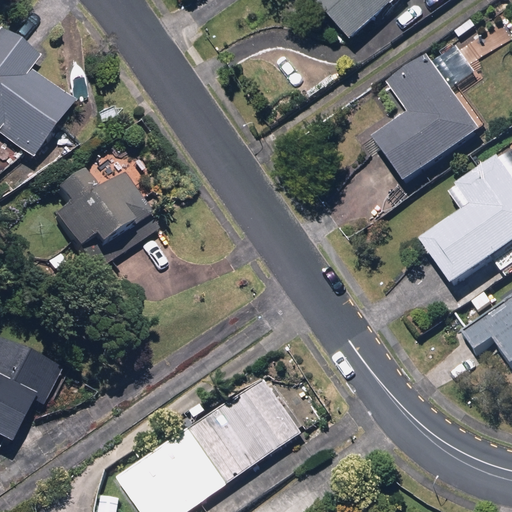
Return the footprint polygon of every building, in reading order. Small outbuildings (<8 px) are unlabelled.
[(303,0),(301,2),(348,52),(402,3),(399,0),(303,0)] [(0,36),(0,144),(29,166),(73,109),(28,75),(36,64),(0,36)] [(368,147),(402,194),(479,140),(476,135),(484,129),(456,91),(475,78),(455,50),(431,67),(425,60),(383,89),(406,121),(368,147)] [(417,250),(449,297),(511,254),(511,192),(493,164),(452,192),(468,215),(417,250)] [(78,178),(51,197),(59,208),(51,213),(54,219),(50,222),(73,259),(76,257),(90,279),(157,234),(121,181),(93,200),(78,178)] [(511,301),(456,339),(471,362),(491,349),(511,380),(511,379),(511,301)] [(0,455),(2,457),(28,407),(39,413),(58,377),(0,347),(0,455)] [(131,511),(200,511),(302,442),(261,381),(112,483),(131,511)]
